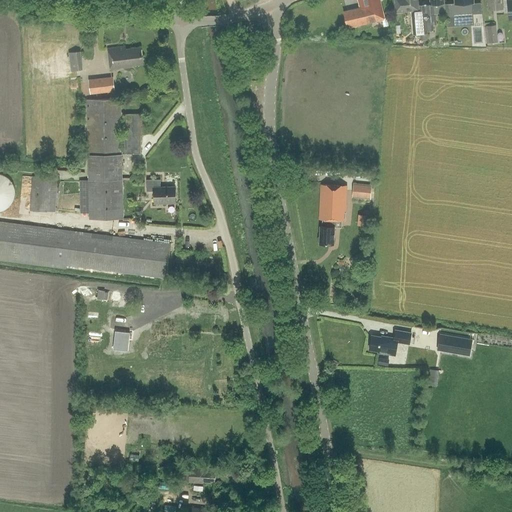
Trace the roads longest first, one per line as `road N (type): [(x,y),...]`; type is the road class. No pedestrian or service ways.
road 1 (unclassified): [(337,511),(271,151),(270,5)]
road 2 (unclassified): [(279,511),(234,272),(194,154),(183,21)]
road 3 (track): [(511,475),(325,447)]
road 4 (tertiary): [(183,21),(0,1)]
